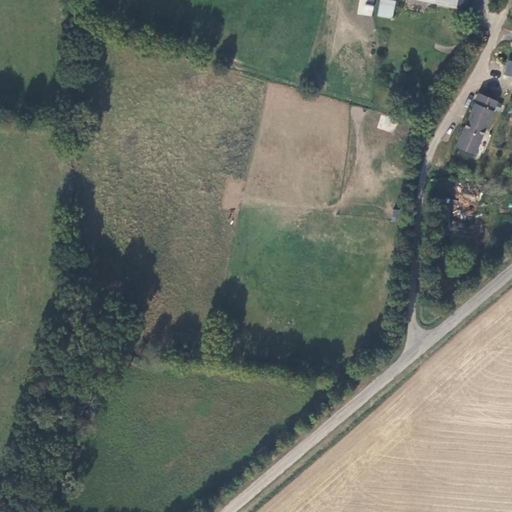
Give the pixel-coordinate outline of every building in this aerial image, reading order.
[(402,0),(402,1),(469,14),(471,0),(402,0)] [(372,16),(373,6),(360,4),(359,15),(372,16)] [(398,12),(383,10),(380,22),(396,26),(398,12)] [(482,102),(460,154),(469,158),(477,161),(499,108),(482,102)] [(404,228),(405,216),(397,216),(396,228),(404,228)]
